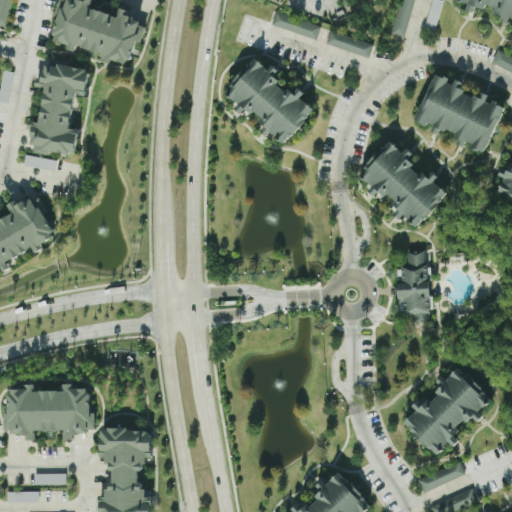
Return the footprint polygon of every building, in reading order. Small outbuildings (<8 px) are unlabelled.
[(0,0),(0,27),(9,29),(11,0),(0,0)] [(66,0),(91,0),(91,2),(118,10),(120,6),(129,9),(128,12),(145,17),(134,58),(115,53),(113,59),(107,57),(110,49),(80,41),(77,50),(67,47),(69,41),(55,37),(66,0)] [(405,37),(414,0),(400,0),(391,32),(405,37)] [(442,1),(438,0),(431,0),(424,27),(434,30),(442,1)] [(511,0),(511,13),(471,0),(511,0)] [(271,26),(316,40),(321,27),(276,12),(271,26)] [(369,57),(374,44),(331,29),(326,42),(369,57)] [(511,71),(493,62),(499,49),(511,55),(511,71)] [(316,112),(284,144),(229,90),(261,58),(316,112)] [(47,61),(91,69),(86,94),(77,92),(70,128),(79,129),(75,152),(31,144),(34,129),(29,128),(30,119),(39,121),(46,87),(36,86),(38,76),(44,77),(47,61)] [(0,89),(0,102),(8,104),(13,72),(3,71),(0,89)] [(507,109),(486,148),(418,113),(439,73),(507,109)] [(447,192),(416,223),(361,169),(392,138),(447,192)] [(54,171),(56,161),(24,156),(23,166),(54,171)] [(511,198),(497,192),(511,156),(511,198)] [(39,195),(60,234),(38,246),(33,238),(1,255),(5,264),(0,266),(0,220),(17,211),(12,202),(21,198),(24,203),(39,195)] [(409,248),(425,247),(430,320),(414,321),(413,314),(404,314),(403,298),(399,298),(398,281),(404,281),(403,264),(410,263),(409,248)] [(461,367),(492,399),(436,452),(406,421),(461,367)] [(11,386),(26,386),(26,382),(36,382),(36,388),(64,387),(64,383),(74,383),(74,386),(92,386),(93,429),(73,429),(73,435),(67,435),(67,428),(36,428),(36,437),(26,437),(26,431),(12,431),(11,386)] [(105,430),(154,429),(154,455),(150,455),(150,466),(145,466),(145,485),(147,485),(147,494),(150,494),(150,511),(104,511),(104,495),(110,495),(110,453),(105,453),(105,430)] [(417,481),(423,494),(465,475),(459,462),(417,481)] [(298,511),(340,471),(371,503),(361,511),(298,511)] [(456,511),(477,502),(470,488),(429,509),(430,511),(456,511)] [(38,492),(6,492),(6,503),(38,502),(38,492)]
